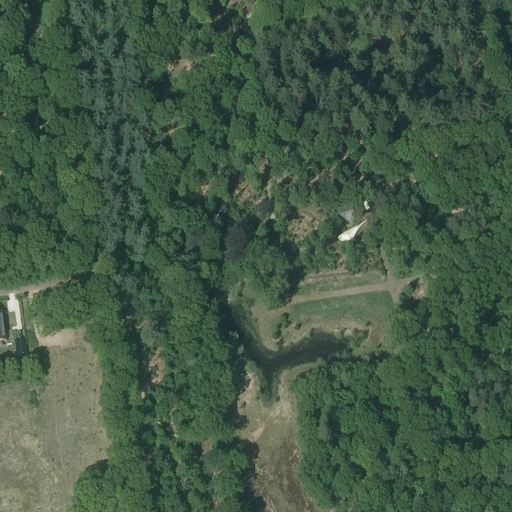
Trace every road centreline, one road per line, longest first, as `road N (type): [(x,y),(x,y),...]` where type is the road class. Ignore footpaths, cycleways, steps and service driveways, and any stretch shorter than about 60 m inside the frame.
road 1 (track): [(511,264),(313,297),(287,294),(239,41),(244,24),(261,16)]
road 2 (track): [(275,236),(208,209),(185,217),(184,195),(158,142),(159,108),(191,47),(213,29),(240,31)]
road 3 (track): [(428,511),(393,284),(363,201)]
road 4 (unclassified): [(56,0),(98,278)]
road 5 (unclassified): [(98,278),(138,511)]
road 6 (unknown): [(30,288),(74,511)]
